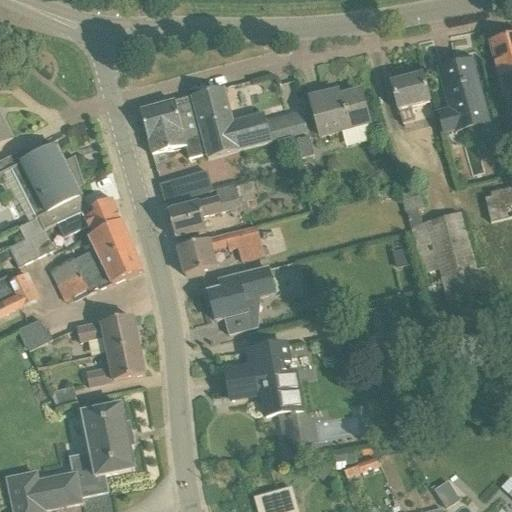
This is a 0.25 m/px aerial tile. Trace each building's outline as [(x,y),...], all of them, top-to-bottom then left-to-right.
[(511,38),(491,44),(510,117),(511,116),(511,38)] [(472,63),(440,72),(452,113),(438,116),(443,135),(457,131),(457,133),(489,125),(472,63)] [(431,104),(423,76),(392,85),(399,113),(400,113),(403,126),(416,123),(412,109),(431,104)] [(285,110),(274,112),(276,118),(301,111),(294,83),(279,87),(285,110)] [(291,138),(286,119),(267,125),(265,116),(234,125),(225,90),(192,99),(207,156),(208,162),(239,154),(239,152),(272,144),(291,138)] [(369,126),(361,93),(332,101),(331,95),(311,101),(321,139),(369,126)] [(207,156),(192,99),(142,113),(153,157),(172,153),(186,149),(190,161),(207,156)] [(0,146),(13,140),(1,117),(0,117),(0,146)] [(281,152),(296,147),(294,138),(278,143),(281,152)] [(315,158),(310,139),(296,143),(302,161),(315,158)] [(84,215),(96,208),(76,161),(67,166),(57,148),(44,154),(23,165),(18,155),(0,164),(0,178),(5,176),(30,225),(19,230),(25,243),(46,232),(58,227),(84,215)] [(167,206),(213,193),(209,180),(208,174),(162,187),(167,206)] [(237,188),(216,193),(218,201),(169,214),(176,241),(207,233),(204,220),(242,210),(237,188)] [(511,189),(490,195),(491,199),(485,200),(492,225),(511,219),(511,189)] [(462,216),(427,225),(423,226),(419,212),(425,210),(420,191),(401,196),(439,340),(461,335),(465,346),(485,341),(482,328),(493,325),(462,216)] [(93,237),(123,224),(113,201),(97,209),(96,208),(84,215),(58,227),(65,241),(90,229),(93,237)] [(123,224),(93,237),(99,250),(51,274),(57,286),(79,275),(81,279),(103,268),(101,264),(133,247),(123,224)] [(257,230),(179,251),(186,278),(217,269),(212,253),(229,248),(230,252),(238,250),(241,263),(265,257),(257,230)] [(46,233),(9,251),(19,270),(56,252),(46,233)] [(79,275),(57,286),(65,304),(83,295),(85,299),(144,274),(133,247),(101,264),(103,268),(81,279),(79,275)] [(0,266),(0,267),(13,261),(8,251),(0,255),(0,266)] [(393,254),(397,270),(412,267),(408,251),(393,254)] [(269,270),(244,277),(221,282),(222,283),(225,283),(226,290),(209,294),(217,324),(250,315),(247,305),(277,296),(269,270)] [(27,276),(11,284),(13,290),(17,298),(0,306),(0,319),(39,301),(27,276)] [(0,295),(0,306),(17,298),(13,290),(0,295)] [(108,355),(140,349),(134,320),(77,332),(80,345),(88,343),(92,358),(108,355)] [(24,343),(44,333),(40,324),(19,333),(24,343)] [(30,354),(54,344),(48,331),(44,333),(24,343),(30,354)] [(304,412),(297,375),(288,377),(285,363),(292,361),(289,346),(249,354),(252,369),(227,374),(232,403),(265,397),(269,417),(266,418),(267,419),(279,417),(296,413),(304,412)] [(140,349),(108,355),(92,358),(92,359),(108,355),(111,370),(87,376),(90,389),(146,378),(140,349)] [(51,395),(58,409),(79,404),(75,388),(51,395)] [(50,511),(83,505),(81,500),(108,494),(105,478),(133,472),(133,473),(135,472),(135,470),(134,470),(130,450),(133,450),(135,450),(134,448),(130,431),(131,431),(130,429),(128,429),(129,429),(126,430),(122,410),(122,408),(120,408),(120,409),(85,416),(83,416),(84,418),(88,437),(87,438),(88,439),(92,457),(91,457),(92,459),(93,459),(95,469),(75,473),(75,476),(39,484),(37,476),(8,482),(14,511),(50,511)] [(299,425),(296,413),(279,417),(281,428),(299,425)] [(287,462),(305,459),(303,448),(285,451),(287,462)] [(324,459),(313,472),(324,482),(335,469),(324,459)] [(348,481),(381,470),(377,460),(358,467),(359,469),(345,473),(348,481)] [(511,479),(502,490),(509,496),(511,492),(511,479)] [(461,501),(449,482),(436,491),(448,510),(461,501)] [(299,511),(293,490),(256,501),(259,511),(299,511)]
